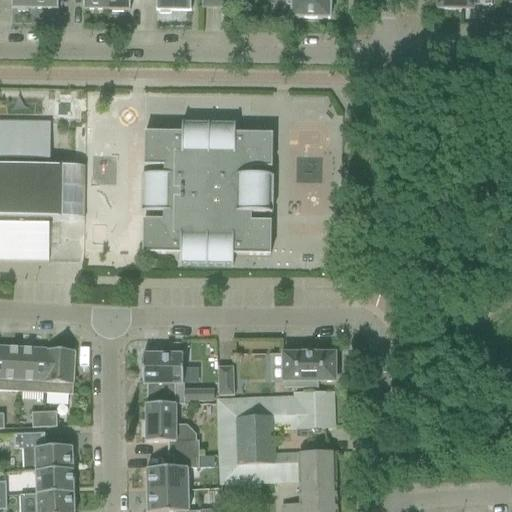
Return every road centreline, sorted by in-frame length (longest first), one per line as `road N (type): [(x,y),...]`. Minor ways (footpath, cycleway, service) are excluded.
road 1 (residential): [(381,507),(375,337),(364,323),(104,317)]
road 2 (residential): [(383,54),(0,52)]
road 3 (residential): [(113,511),(104,317)]
road 4 (residential): [(381,507),(511,494)]
road 5 (residential): [(511,39),(383,54)]
